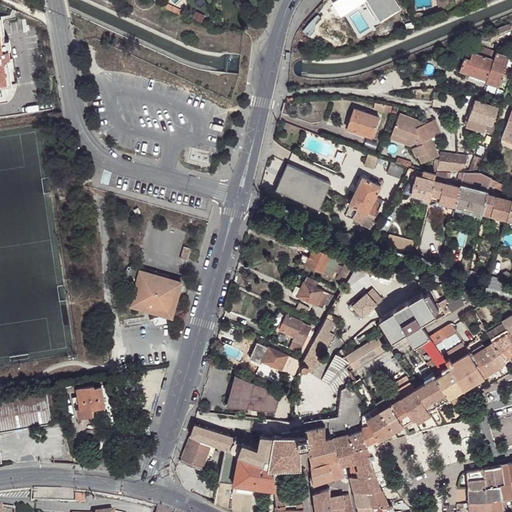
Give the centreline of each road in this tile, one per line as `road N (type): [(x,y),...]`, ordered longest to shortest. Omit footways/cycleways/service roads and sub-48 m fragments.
road 1 (residential): [(56,0),(88,145),(120,165),(238,196)]
road 2 (residential): [(150,490),(238,196)]
road 3 (residential): [(511,293),(363,252),(238,196)]
road 4 (residential): [(292,0),(238,196)]
road 5 (tertiary): [(150,490),(70,476),(0,479)]
road 6 (residential): [(0,500),(147,511)]
